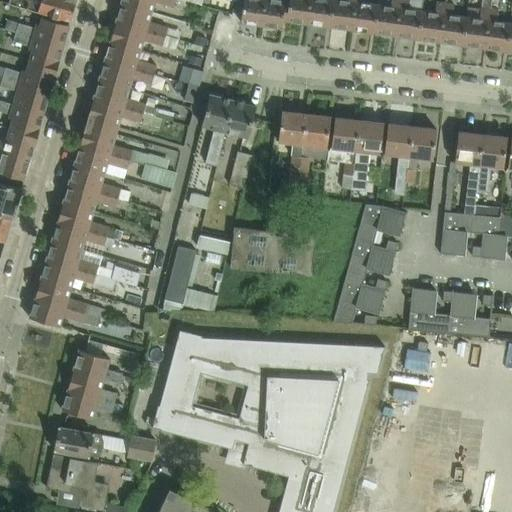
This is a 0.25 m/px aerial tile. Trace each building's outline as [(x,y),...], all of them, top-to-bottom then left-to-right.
[(69,21),(75,0),(10,0),(10,3),(69,21)] [(173,7),(175,0),(120,0),(119,4),(150,12),(153,1),(173,7)] [(260,24),(262,0),(242,0),(239,21),(260,24)] [(262,0),(260,24),(280,26),(284,0),(262,0)] [(305,22),(308,0),(287,0),(285,19),(305,22)] [(308,0),(305,22),(325,24),(328,0),(308,0)] [(349,28),(353,0),(332,0),(329,25),(349,28)] [(362,0),(353,0),(349,28),(369,31),(373,2),(362,1),(362,0)] [(393,34),(398,0),(388,0),(388,5),(377,3),(373,31),(393,34)] [(407,0),(398,0),(393,34),(414,37),(418,9),(406,7),(407,0)] [(489,0),(489,8),(505,8),(505,0),(489,0)] [(439,41),(443,2),(434,1),(433,10),(422,9),(418,38),(439,41)] [(452,3),(443,2),(439,41),(458,44),(462,15),(451,13),(452,3)] [(147,22),(150,12),(119,4),(114,22),(165,37),(167,28),(147,22)] [(482,47),(488,9),(479,8),(477,17),(466,15),(462,44),(482,47)] [(497,10),(488,9),(482,47),(503,50),(507,22),(495,20),(497,10)] [(62,45),(68,25),(42,17),(40,24),(34,27),(17,22),(15,32),(62,45)] [(162,45),(165,37),(114,22),(108,42),(138,51),(142,39),(162,45)] [(58,60),(62,45),(15,32),(12,40),(29,45),(32,50),(29,58),(56,66),(58,60)] [(136,60),(138,51),(108,42),(103,60),(154,75),(156,66),(136,60)] [(103,60),(97,80),(127,89),(130,79),(151,85),(154,75),(103,60)] [(53,76),(55,69),(28,62),(26,68),(21,71),(4,66),(1,76),(49,90),(53,76)] [(42,114),(49,90),(1,76),(0,80),(0,85),(16,90),(12,104),(42,114)] [(125,98),(127,89),(97,80),(92,99),(142,114),(145,104),(125,98)] [(183,94),(182,99),(190,101),(194,85),(187,83),(183,94)] [(224,130),(231,100),(208,94),(200,125),(213,128),(206,162),(216,165),(220,146),(224,130)] [(235,101),(232,100),(231,100),(224,130),(247,136),(255,105),(243,103),(244,100),(235,98),(235,101)] [(140,122),(142,114),(92,99),(86,117),(116,126),(119,116),(140,122)] [(38,128),(42,114),(12,104),(0,100),(0,110),(8,113),(11,119),(9,126),(36,134),(38,128)] [(302,143),(305,113),(281,110),(278,140),(292,142),(291,154),(292,154),(289,182),(297,183),(301,155),(302,143)] [(324,158),(329,116),(305,113),(302,143),(301,155),(308,156),(324,158)] [(353,162),(358,120),(333,117),(328,159),(344,161),(353,162)] [(378,153),(382,123),(358,120),(353,162),(350,189),(364,191),(369,151),(378,153)] [(404,181),(411,126),(387,123),(384,153),(398,155),(394,192),(403,194),(404,181)] [(112,145),(115,134),(84,125),(78,145),(129,159),(131,150),(112,145)] [(435,129),(411,126),(404,181),(413,182),(416,157),(432,159),(435,129)] [(33,144),(35,138),(8,130),(6,138),(1,141),(0,140),(0,150),(29,159),(33,144)] [(457,132),(453,161),(469,163),(468,175),(477,176),(478,164),(482,135),(479,134),(457,132)] [(505,137),(482,135),(478,164),(477,176),(475,190),(488,192),(491,166),(502,167),(505,137)] [(126,168),(129,159),(78,145),(73,163),(103,172),(106,162),(126,168)] [(0,172),(23,179),(29,159),(0,150),(0,172)] [(244,185),(252,154),(238,150),(230,181),(244,185)] [(308,156),(301,155),(297,183),(306,184),(308,156)] [(350,189),(353,162),(344,161),(341,188),(350,189)] [(100,183),(103,172),(73,163),(67,183),(118,198),(120,189),(100,183)] [(158,167),(145,163),(141,179),(173,188),(177,172),(158,167)] [(475,190),(477,176),(468,175),(464,213),(472,214),(473,214),(474,204),(475,190)] [(0,215),(11,219),(20,188),(0,182),(0,215)] [(115,206),(118,198),(67,183),(61,203),(92,211),(95,201),(115,206)] [(89,222),(92,211),(61,203),(56,221),(106,236),(109,227),(89,222)] [(187,203),(183,214),(199,219),(203,208),(187,203)] [(406,212),(381,205),(364,204),(354,240),(395,251),(396,251),(394,250),(396,242),(387,240),(385,248),(372,244),(376,229),(399,235),(405,213),(406,213),(406,212)] [(486,205),(474,204),(473,214),(479,215),(484,215),(485,215),(486,205)] [(465,232),(479,233),(481,233),(480,246),(472,246),(471,256),(479,256),(479,258),(484,215),(479,215),(473,214),(472,214),(464,213),(463,213),(443,211),(439,254),(440,254),(440,253),(463,255),(465,232)] [(0,240),(5,242),(11,219),(0,215),(0,240)] [(511,217),(485,215),(484,215),(479,258),(480,256),(503,259),(505,236),(511,236),(511,249),(510,259),(511,259),(511,217)] [(56,221),(50,240),(81,249),(83,240),(103,245),(106,236),(56,221)] [(315,233),(233,225),(229,267),(310,275),(315,233)] [(78,260),(81,249),(50,240),(45,259),(95,274),(97,266),(78,260)] [(395,252),(395,251),(354,240),(344,279),(385,290),(385,289),(384,289),(386,281),(376,278),(374,287),(361,283),(366,267),(388,273),(394,252),(395,252)] [(186,288),(196,250),(177,246),(163,304),(181,307),(182,303),(186,288)] [(92,283),(95,274),(45,259),(39,278),(69,287),(72,278),(92,283)] [(66,298),(69,287),(39,278),(34,298),(84,313),(86,304),(66,298)] [(110,278),(108,291),(133,295),(135,282),(110,278)] [(385,291),(385,290),(344,279),(332,321),(375,325),(376,324),(374,324),(376,316),(364,315),(363,323),(351,322),(355,306),(378,312),(383,290),(385,291)] [(411,286),(407,321),(407,328),(447,332),(452,290),(451,290),(451,291),(442,290),(441,300),(450,301),(449,314),(432,313),(435,290),(412,288),(412,286),(411,286)] [(212,294),(186,288),(182,303),(208,310),(212,294)] [(452,290),(447,332),(488,336),(492,294),(491,294),(491,295),(482,294),(481,304),(490,305),(489,318),(472,317),(475,294),(452,291),(452,290)] [(81,321),(84,313),(34,298),(28,317),(58,327),(61,316),(81,321)] [(201,335),(179,329),(159,405),(157,405),(151,427),(228,447),(231,448),(229,453),(244,456),(242,463),(287,476),(277,511),(332,511),(368,379),(365,379),(366,372),(376,373),(383,346),(200,337),(201,335)] [(104,374),(108,358),(79,350),(73,369),(102,379),(117,384),(120,374),(111,371),(110,375),(104,374)] [(98,394),(102,379),(73,369),(67,389),(111,403),(114,394),(105,391),(104,396),(98,394)] [(108,413),(111,403),(67,389),(61,410),(90,419),(95,404),(101,406),(99,410),(108,413)] [(435,424),(378,416),(352,511),(464,511),(479,431),(435,424)] [(102,440),(100,434),(57,427),(53,450),(96,458),(100,453),(102,447),(102,440)] [(155,440),(130,436),(126,455),(151,460),(155,440)] [(94,481),(97,462),(54,455),(50,474),(48,473),(46,487),(80,494),(78,505),(102,510),(101,511),(127,511),(130,508),(105,497),(99,496),(102,483),(94,481)] [(214,511),(196,503),(197,501),(168,488),(157,511),(214,511)]
